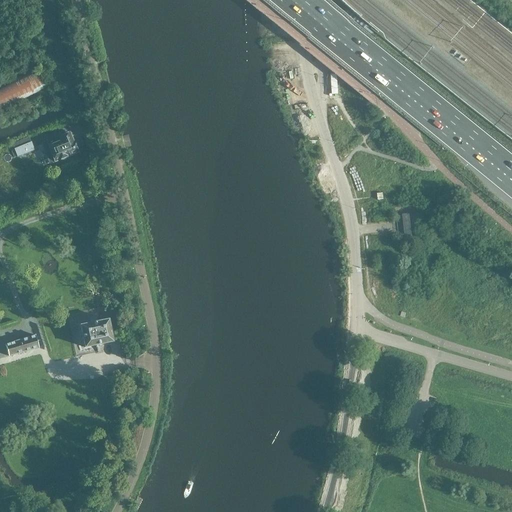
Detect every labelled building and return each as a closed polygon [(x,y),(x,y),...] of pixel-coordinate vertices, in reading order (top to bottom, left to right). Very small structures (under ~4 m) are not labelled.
[(0,109),(46,88),(36,68),(0,84),(0,109)] [(78,148),(77,145),(74,145),(70,133),(60,137),(61,141),(49,146),(55,161),(60,159),(62,161),(65,159),(66,157),(78,152),(77,150),(78,148)] [(34,150),(29,138),(14,145),(16,150),(12,151),(15,157),(18,156),(34,150)] [(412,241),(409,214),(403,214),(406,242),(412,241)] [(113,342),(111,333),(108,320),(81,326),(85,348),(113,342)] [(39,348),(36,336),(6,345),(9,356),(39,348)]
